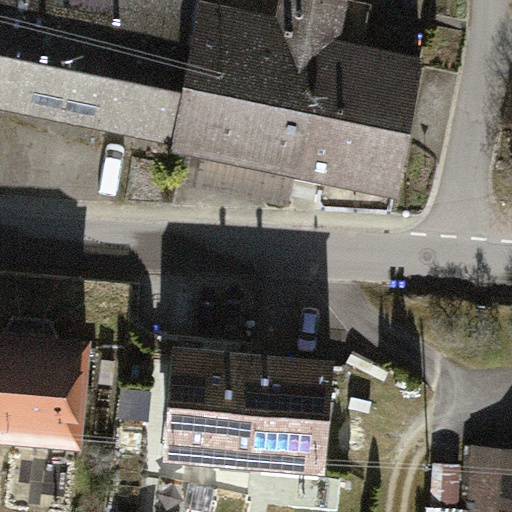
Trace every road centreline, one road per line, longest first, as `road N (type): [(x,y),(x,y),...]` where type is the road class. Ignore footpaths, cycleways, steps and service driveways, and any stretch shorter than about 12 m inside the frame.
road 1 (tertiary): [(448,257),(0,229)]
road 2 (residential): [(501,0),(448,257)]
